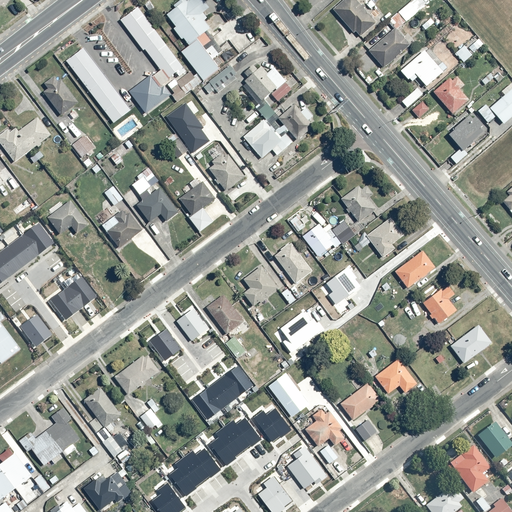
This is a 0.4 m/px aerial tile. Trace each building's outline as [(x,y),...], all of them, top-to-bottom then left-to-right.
[(134,0),(127,0),(55,51),(124,142),(199,83),(134,0)] [(205,21),(209,18),(205,12),(210,9),(202,0),(184,0),(166,14),(175,27),(173,28),(181,39),(183,38),(188,46),(180,51),(202,81),(218,69),(210,59),(222,50),(214,39),(217,37),(223,45),(239,34),(228,19),(212,30),(210,28),(210,27),(205,21)] [(343,23),(352,33),(354,31),(359,37),(375,23),(354,0),(342,0),(331,11),(343,23)] [(419,12),(412,3),(391,20),(397,27),(371,49),(386,67),(412,45),(399,29),(419,12)] [(435,23),(431,17),(421,25),(425,31),(435,23)] [(483,45),(477,39),(467,47),(465,45),(455,54),(462,63),(483,45)] [(425,87),(446,68),(448,66),(429,46),(424,50),(399,72),(410,84),(417,78),(425,87)] [(257,103),(268,94),(275,102),(291,89),(276,70),(280,67),(267,51),(247,68),(252,74),(241,83),(257,103)] [(238,77),(230,65),(202,87),(210,98),(238,77)] [(454,74),(449,78),(432,93),(451,115),(468,100),(458,89),(463,84),(454,74)] [(44,83),(48,88),(43,91),(59,114),(77,101),(61,78),(58,80),(55,76),(44,83)] [(487,123),(495,116),(502,125),(511,115),(511,84),(511,83),(501,92),(503,95),(490,107),(486,103),(476,111),(487,123)] [(423,94),(417,88),(401,102),(406,108),(423,94)] [(430,109),(422,100),(411,110),(419,119),(430,109)] [(292,141),(264,104),(257,110),(263,119),(243,135),(260,158),(272,149),(275,154),(292,141)] [(300,110),(295,104),(276,119),(293,141),(313,126),(308,120),(313,117),(305,106),(300,110)] [(447,134),(460,148),(451,156),(457,163),(469,153),(465,149),(484,132),(480,127),(483,125),(475,116),(472,119),(469,115),(447,134)] [(0,134),(0,143),(14,162),(51,135),(37,117),(18,131),(16,128),(10,133),(7,129),(0,134)] [(217,135),(211,128),(203,133),(210,141),(217,135)] [(96,147),(86,134),(74,144),(84,157),(96,147)] [(189,149),(180,136),(171,142),(180,155),(189,149)] [(219,154),(207,163),(225,189),(244,175),(223,146),(217,151),(219,154)] [(21,185),(6,165),(0,169),(0,185),(3,184),(10,194),(21,185)] [(184,189),(186,192),(178,198),(185,208),(190,215),(187,217),(198,232),(212,221),(202,207),(215,198),(202,180),(194,186),(192,183),(184,189)] [(359,223),(375,209),(365,198),(371,193),(361,180),(339,199),(359,223)] [(511,185),(500,197),(510,207),(511,204),(511,185)] [(122,199),(112,186),(103,192),(114,206),(122,199)] [(150,221),(159,215),(164,222),(166,221),(177,212),(159,187),(149,194),(146,189),(138,195),(142,200),(138,203),(150,221)] [(32,203),(27,197),(11,208),(16,215),(32,203)] [(141,229),(124,207),(114,215),(109,208),(97,218),(119,246),(141,229)] [(305,226),(296,214),(288,219),(296,232),(305,226)] [(402,234),(389,217),(365,236),(382,257),(394,248),(390,243),(402,234)] [(322,228),(333,244),(337,248),(355,235),(344,219),(331,228),(328,224),(322,228)] [(333,244),(322,228),(318,223),(301,235),(317,256),(333,244)] [(115,262),(97,237),(73,255),(86,272),(97,264),(103,271),(115,262)] [(283,270),(293,283),(311,270),(289,242),(274,254),(285,268),(283,270)] [(394,271),(405,286),(419,275),(420,277),(434,267),(421,250),(394,271)] [(261,264),(259,265),(242,280),(249,287),(242,293),(254,307),(262,301),(277,288),(280,285),(261,264)] [(66,275),(64,272),(51,281),(53,285),(50,287),(66,310),(87,295),(70,272),(67,274),(66,275)] [(456,296),(449,286),(424,303),(440,325),(458,312),(450,301),(456,296)] [(287,288),(281,293),(292,308),(298,303),(287,288)] [(243,321),(222,293),(205,306),(226,334),(243,321)] [(55,317),(40,299),(16,319),(31,337),(55,317)] [(270,329),(279,323),(276,319),(281,315),(274,305),(260,314),(270,329)] [(420,347),(433,335),(424,325),(411,337),(420,347)] [(449,345),(462,363),(480,350),(481,351),(491,344),(477,325),(449,345)] [(219,351),(204,331),(167,360),(183,379),(219,351)] [(0,354),(10,346),(0,333),(0,354)] [(246,350),(234,335),(225,343),(236,358),(246,350)] [(146,355),(144,357),(142,355),(119,372),(121,374),(115,379),(127,395),(158,371),(146,355)] [(416,383),(397,358),(374,376),(387,393),(398,385),(403,392),(416,383)] [(282,398),(291,391),(280,377),(266,388),(285,413),(290,408),(282,398)] [(340,402),(353,419),(379,399),(366,382),(342,401),(340,402)] [(112,455),(121,449),(108,432),(113,428),(110,423),(120,415),(99,386),(81,399),(95,418),(88,423),(112,455)] [(46,429),(63,452),(64,451),(67,455),(75,449),(72,445),(80,438),(67,422),(71,419),(61,406),(51,414),(56,421),(46,429)] [(150,408),(144,412),(139,417),(153,433),(163,425),(152,410),(150,408)] [(322,411),(320,409),(312,415),(316,420),(304,429),(317,446),(328,438),(334,445),(344,438),(339,430),(342,428),(327,408),(322,411)] [(379,429),(369,416),(354,428),(363,440),(379,429)] [(511,444),(493,421),(476,434),(494,458),(511,444)] [(63,452),(46,429),(41,433),(38,429),(31,434),(28,431),(17,440),(26,451),(30,448),(43,466),(51,460),(55,465),(63,459),(60,454),(63,452)] [(308,456),(293,436),(270,454),(284,473),(308,456)] [(337,457),(328,444),(319,451),(328,463),(337,457)] [(100,452),(95,445),(87,450),(93,458),(100,452)] [(488,467),(487,466),(472,446),(462,453),(448,463),(471,493),(487,481),(480,473),(488,467)] [(132,457),(127,449),(116,457),(121,464),(132,457)] [(0,498),(31,475),(14,452),(0,462),(0,498)] [(268,470),(257,479),(260,482),(248,491),(262,509),(285,491),(271,474),(268,470)] [(50,487),(40,474),(33,479),(43,492),(50,487)] [(103,481),(99,476),(83,487),(99,510),(115,499),(117,502),(131,492),(121,477),(114,482),(110,476),(103,481)] [(451,485),(425,506),(429,511),(453,511),(460,507),(457,503),(462,499),(451,485)] [(493,503),(483,490),(477,495),(479,498),(474,502),(481,511),(510,511),(500,498),(493,503)] [(246,511),(234,495),(216,508),(218,511),(246,511)] [(13,511),(5,501),(0,504),(0,511),(13,511)] [(75,509),(69,501),(54,511),(88,511),(82,504),(75,509)]
